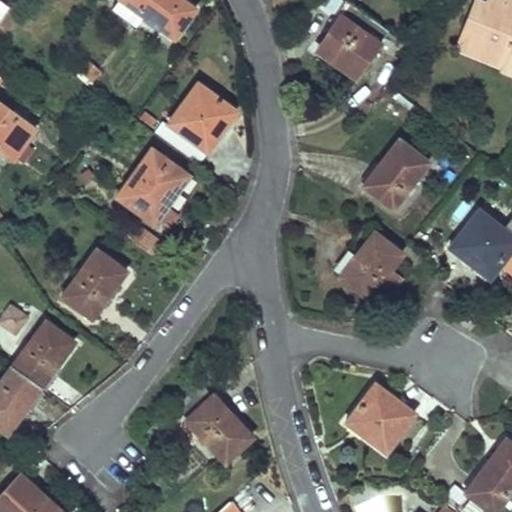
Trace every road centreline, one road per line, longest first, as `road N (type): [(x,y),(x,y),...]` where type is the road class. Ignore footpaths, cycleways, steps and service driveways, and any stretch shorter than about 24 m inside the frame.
road 1 (residential): [(256,236),(89,452)]
road 2 (residential): [(256,236),(276,140),(262,47),(242,0)]
road 3 (residential): [(271,324),(479,356)]
road 4 (residential): [(315,511),(271,324)]
